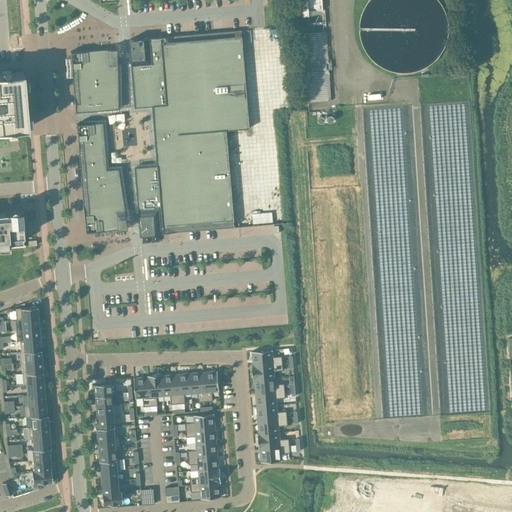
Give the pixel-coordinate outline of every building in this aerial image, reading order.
[(323,9),(322,0),(302,0),(303,15),(309,15),(309,10),(323,9)] [(135,39),(130,39),(130,46),(130,47),(131,62),(133,76),(133,78),(134,92),(135,107),(145,106),(152,106),(153,106),(155,136),(158,165),(150,165),(150,166),(135,167),(137,182),(136,182),(137,183),(139,212),(140,227),(141,235),(146,234),(159,233),(188,231),(235,227),(273,224),(274,224),(274,223),(272,201),(233,205),(227,130),(250,128),(242,30),(175,35),(135,39)] [(331,70),(329,31),(313,32),(316,74),(326,73),(326,70),(331,70)] [(119,94),(119,63),(118,48),(113,48),(70,52),(75,106),(75,112),(82,112),(87,111),(113,109),(119,108),(119,94)] [(0,73),(0,130),(28,128),(23,72),(0,73)] [(423,105),(424,125),(431,124),(430,104),(423,105)] [(106,169),(103,124),(102,124),(102,122),(99,122),(83,123),(76,124),(77,131),(77,132),(85,232),(123,229),(128,228),(126,214),(122,183),(119,168),(107,169),(106,169)] [(27,245),(24,245),(22,228),(22,218),(24,217),(24,216),(21,216),(21,213),(24,212),(24,211),(21,211),(21,210),(8,211),(8,212),(0,213),(0,248),(27,246),(27,245)] [(37,306),(15,308),(16,319),(38,318),(37,306)] [(39,328),(38,318),(16,319),(16,320),(21,320),(22,330),(39,328)] [(40,339),(39,328),(22,330),(23,340),(19,340),(19,341),(40,339)] [(41,350),(40,339),(19,341),(20,351),(19,351),(19,352),(41,350)] [(283,363),(282,356),(273,356),(273,349),(252,351),(253,365),(252,365),(283,363)] [(42,361),(41,350),(19,352),(20,362),(42,361)] [(42,369),(42,361),(20,362),(20,363),(21,363),(22,373),(42,371),(42,369)] [(283,370),(283,363),(252,365),(253,379),(275,377),(274,371),(283,370)] [(219,391),(218,370),(203,372),(206,401),(213,401),(212,392),(219,391)] [(43,382),(42,371),(22,373),(23,384),(43,382)] [(206,401),(203,372),(190,373),(191,393),(198,393),(199,402),(206,401)] [(191,393),(190,373),(176,374),(178,403),(185,403),(185,394),(191,393)] [(164,396),(162,374),(148,375),(151,406),(158,405),(157,396),(164,396)] [(178,403),(176,374),(163,375),(162,374),(164,396),(170,395),(171,404),(178,403)] [(151,406),(148,375),(148,376),(134,377),(136,398),(143,397),(144,406),(151,406)] [(275,384),(275,377),(253,379),(253,380),(254,379),(256,393),(285,390),(284,383),(275,384)] [(44,393),(43,382),(23,384),(27,384),(27,394),(44,393)] [(111,394),(110,382),(93,384),(94,396),(111,394)] [(277,405),(277,398),(286,397),(285,390),(256,393),(257,406),(277,405)] [(45,404),(44,393),(27,394),(28,405),(25,405),(45,404)] [(112,404),(111,394),(94,396),(95,406),(112,405),(117,404),(112,404)] [(46,415),(45,404),(25,405),(26,417),(31,416),(47,415),(47,414),(46,415)] [(118,415),(117,404),(112,405),(95,406),(96,416),(113,415),(118,415)] [(287,418),(287,411),(278,411),(277,405),(257,406),(258,420),(287,418)] [(215,427),(214,413),(194,415),(194,422),(185,422),(186,430),(215,427)] [(47,416),(47,415),(31,416),(31,427),(28,427),(48,426),(47,416)] [(118,415),(113,415),(96,416),(97,427),(96,428),(116,426),(114,426),(113,416),(118,415)] [(288,425),(287,418),(258,420),(259,433),(258,434),(280,432),(279,426),(288,425)] [(49,437),(48,426),(28,427),(29,438),(49,437)] [(117,437),(116,426),(96,428),(97,439),(117,437)] [(216,441),(215,427),(186,430),(186,437),(195,436),(196,443),(216,441)] [(290,445),(289,438),(280,439),(280,432),(258,434),(259,448),(290,445)] [(50,448),(49,437),(29,438),(29,439),(32,438),(33,449),(32,449),(50,448)] [(117,438),(117,437),(97,439),(98,450),(114,448),(114,438),(117,438)] [(218,455),(216,441),(196,443),(197,449),(188,450),(188,457),(218,455)] [(290,452),(290,445),(259,448),(260,448),(261,462),(282,460),(281,453),(290,452)] [(50,459),(49,448),(33,449),(32,449),(33,460),(50,459)] [(115,458),(114,448),(98,450),(99,460),(118,459),(118,458),(115,458)] [(219,468),(218,455),(188,457),(189,464),(198,464),(198,470),(220,468),(219,468)] [(51,470),(50,459),(33,460),(34,470),(31,471),(51,470)] [(118,459),(99,460),(99,471),(119,470),(118,459)] [(221,482),(220,468),(198,470),(199,477),(190,477),(190,485),(221,482)] [(52,481),(51,470),(31,471),(32,482),(42,482),(42,484),(50,483),(50,481),(52,481)] [(119,470),(99,471),(100,482),(117,480),(116,470),(119,470)] [(118,491),(117,480),(100,482),(101,493),(120,491),(120,490),(118,491)] [(12,491),(8,481),(2,483),(6,496),(12,494),(12,491)] [(221,496),(220,483),(221,483),(221,482),(190,485),(191,492),(200,491),(201,498),(221,496)] [(153,488),(142,489),(143,504),(154,503),(153,488)] [(121,502),(120,491),(101,493),(102,504),(104,504),(104,506),(112,506),(111,503),(121,502)] [(179,494),(166,495),(167,503),(180,501),(179,494)]
